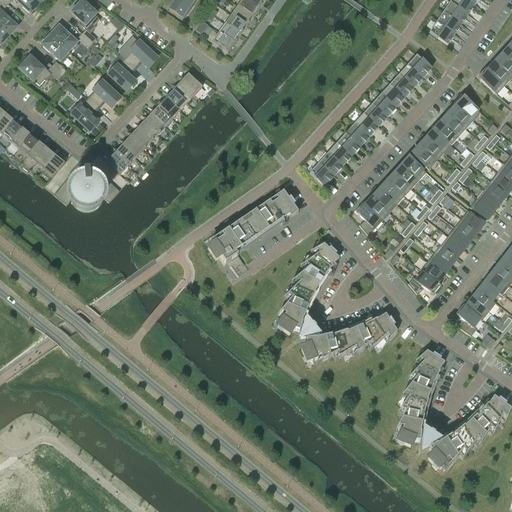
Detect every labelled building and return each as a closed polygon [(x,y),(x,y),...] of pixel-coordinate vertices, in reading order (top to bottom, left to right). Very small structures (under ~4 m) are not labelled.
[(38,5),(33,0),(15,0),(19,3),(23,7),(22,8),(28,14),(29,12),(30,13),(32,11),(38,5)] [(97,11),(99,8),(89,0),(86,0),(85,1),(97,11)] [(183,19),(195,0),(174,0),(169,9),(183,19)] [(244,0),(242,0),(237,8),(252,19),(259,10),(244,0)] [(263,0),(244,0),(259,10),(265,1),(263,0)] [(474,6),(464,0),(451,0),(449,4),(467,16),(474,6)] [(94,27),(100,21),(94,16),(95,16),(82,3),(80,5),(79,3),(71,11),(73,13),(72,14),(83,25),(81,27),(85,31),(77,40),(87,49),(96,41),(89,35),(95,28),(94,27)] [(467,16),(449,4),(448,6),(447,5),(445,8),(446,9),(443,14),(461,26),(467,16)] [(237,8),(231,17),(246,28),(252,19),(237,8)] [(208,14),(214,18),(217,13),(211,9),(208,14)] [(0,29),(8,37),(14,31),(14,30),(16,28),(15,27),(16,26),(10,20),(9,21),(5,18),(0,12),(0,29)] [(214,18),(208,14),(205,18),(211,22),(214,18)] [(436,24),(454,36),(461,26),(443,14),(441,16),(440,15),(438,18),(439,19),(436,24)] [(231,17),(224,26),(240,37),(246,28),(231,17)] [(114,18),(109,23),(118,31),(123,26),(114,18)] [(195,31),(201,35),(207,27),(201,22),(195,31)] [(447,46),(454,36),(436,24),(434,26),(433,25),(432,28),(429,34),(447,46)] [(224,26),(218,34),(234,45),(240,37),(224,26)] [(51,37),(67,53),(71,49),(74,51),(78,46),(75,44),(75,43),(69,38),(66,35),(67,34),(61,28),(59,29),(59,28),(56,31),(56,30),(52,35),(51,37)] [(8,37),(0,29),(0,45),(2,43),(8,37)] [(234,45),(218,34),(212,44),(227,55),(234,45)] [(67,53),(51,37),(49,39),(49,38),(45,43),(43,45),(43,46),(42,48),(49,53),(50,52),(53,55),(59,61),(62,64),(66,59),(64,57),(67,53)] [(124,61),(134,70),(141,62),(148,69),(156,60),(139,44),(137,46),(135,44),(130,49),(132,52),(131,53),(131,54),(124,61)] [(501,57),(511,66),(511,51),(509,49),(501,57)] [(412,61),(407,67),(421,80),(431,70),(416,57),(414,59),(413,58),(411,60),(412,61)] [(494,65),(511,80),(511,78),(511,66),(501,57),(494,65)] [(57,81),(66,73),(55,63),(47,72),(43,68),(41,70),(29,60),(28,61),(27,60),(19,67),(21,69),(20,70),(33,82),(39,87),(44,81),(45,82),(51,76),(57,81)] [(134,70),(124,61),(117,68),(116,69),(113,67),(108,73),(110,75),(109,77),(126,92),(134,84),(127,77),(134,70)] [(484,70),(504,88),(511,80),(494,65),(487,72),(485,70),(484,70)] [(398,77),(413,90),(421,80),(407,67),(405,69),(404,68),(402,70),(403,71),(398,77)] [(496,96),(504,88),(484,70),(477,79),(496,96)] [(180,84),(194,97),(201,89),(188,76),(180,84)] [(389,87),(404,100),(413,90),(398,77),(396,79),(395,78),(394,80),(394,81),(389,87)] [(87,101),(97,110),(104,102),(111,109),(119,100),(102,84),(100,86),(98,83),(93,89),(95,91),(94,93),(87,101)] [(180,84),(172,92),(186,105),(194,97),(180,84)] [(380,96),(395,110),(404,100),(389,87),(387,88),(385,90),(385,91),(380,96)] [(179,113),(186,105),(172,92),(165,100),(179,113)] [(371,106),(386,119),(395,110),(380,96),(379,98),(378,97),(376,100),(377,100),(371,106)] [(453,105),(472,123),(480,114),(460,97),(453,105)] [(172,121),(179,113),(165,100),(158,108),(172,121)] [(97,110),(87,101),(80,108),(72,116),(89,132),(97,123),(90,117),(97,110)] [(448,116),(465,131),(472,123),(453,105),(452,106),(455,108),(448,116)] [(386,119),(371,106),(370,108),(369,107),(367,109),(368,110),(362,116),(377,129),(386,119)] [(164,129),(172,121),(158,108),(150,116),(164,129)] [(0,122),(0,136),(2,138),(14,123),(5,116),(0,122)] [(157,137),(164,129),(150,116),(143,124),(157,137)] [(354,126),(368,139),(377,129),(362,116),(361,118),(360,117),(358,119),(359,120),(354,126)] [(441,124),(457,139),(465,131),(448,116),(441,124)] [(2,138),(10,144),(22,130),(14,123),(2,138)] [(149,145),(157,137),(143,124),(136,132),(149,145)] [(434,132),(450,147),(457,139),(441,124),(434,132)] [(345,135),(359,149),(368,139),(354,126),(352,127),(351,127),(349,129),(350,130),(345,135)] [(487,132),(491,136),(496,129),(492,126),(487,132)] [(503,135),(509,129),(505,126),(499,132),(503,135)] [(10,144),(18,151),(30,137),(22,130),(10,144)] [(142,153),(149,145),(136,132),(128,140),(142,153)] [(450,147),(434,132),(426,140),(443,155),(450,147)] [(336,145),(351,159),(359,149),(345,135),(343,137),(342,137),(340,139),(341,139),(336,145)] [(18,151),(26,158),(39,144),(30,137),(18,151)] [(478,143),(482,146),(487,140),(483,137),(478,143)] [(495,137),(490,143),(494,146),(499,140),(495,137)] [(135,161),(142,153),(128,140),(121,148),(135,161)] [(419,148),(436,163),(443,155),(426,140),(419,148)] [(482,146),(478,143),(473,149),(477,152),(482,146)] [(489,152),(494,146),(490,143),(485,148),(489,152)] [(26,158),(35,165),(47,151),(39,144),(26,158)] [(327,155),(342,168),(351,159),(336,145),(334,147),(334,146),(332,148),(332,149),(327,155)] [(127,168),(135,161),(121,148),(113,155),(127,168)] [(436,163),(419,148),(411,156),(428,171),(436,163)] [(55,158),(47,151),(35,165),(43,172),(55,158)] [(481,153),(476,159),(480,162),(485,156),(481,153)] [(469,154),(464,160),(468,163),(473,157),(469,154)] [(120,177),(127,168),(113,155),(106,164),(120,177)] [(318,165),(333,178),(342,168),(327,155),(325,157),(325,156),(323,158),(323,159),(318,165)] [(64,165),(55,158),(43,172),(52,180),(64,165)] [(511,159),(510,158),(503,166),(511,173),(511,159)] [(401,167),(418,182),(425,174),(409,159),(401,167)] [(475,168),(480,162),(476,159),(471,165),(475,168)] [(463,169),(468,163),(464,160),(459,166),(463,169)] [(100,175),(94,182),(91,181),(89,180),(89,174),(83,174),(83,177),(81,178),(80,165),(53,197),(66,207),(70,201),(71,204),(72,206),(73,207),(75,209),(76,210),(78,211),(80,212),(82,213),(84,213),(85,213),(87,213),(89,213),(91,212),(93,212),(95,211),(97,209),(98,208),(99,207),(100,205),(101,203),(102,201),(102,199),(108,204),(119,193),(100,175)] [(324,188),(333,178),(318,165),(317,167),(316,166),(314,168),(314,169),(309,175),(324,188)] [(496,175),(511,187),(511,173),(503,166),(496,175)] [(418,182),(401,167),(394,175),(411,190),(418,182)] [(451,176),(454,179),(459,173),(456,170),(451,176)] [(468,170),(463,176),(466,179),(471,173),(468,170)] [(411,190),(394,175),(387,183),(403,198),(411,190)] [(490,183),(506,196),(511,188),(511,187),(496,175),(490,183)] [(454,179),(451,176),(446,182),(449,185),(454,179)] [(461,185),(466,179),(463,176),(458,182),(461,185)] [(403,198),(387,183),(379,191),(396,206),(403,198)] [(506,196),(490,183),(483,192),(500,205),(506,196)] [(456,184),(451,190),(455,193),(460,187),(456,184)] [(396,206),(379,191),(372,199),(389,214),(396,206)] [(433,197),(437,200),(442,194),(438,191),(433,197)] [(476,200),(493,213),(500,205),(483,192),(476,200)] [(223,239),(207,250),(215,262),(220,258),(225,266),(237,257),(235,254),(289,216),(290,218),(298,213),(282,193),(262,207),(210,244),(211,244),(221,237),(223,239)] [(437,200),(433,197),(428,203),(432,206),(437,200)] [(444,198),(439,204),(442,207),(447,201),(444,198)] [(389,214),(372,199),(365,207),(363,204),(362,205),(381,222),(389,214)] [(486,222),(493,213),(476,200),(469,209),(486,222)] [(367,238),(375,230),(381,222),(362,205),(355,213),(364,222),(358,227),(367,238)] [(424,207),(420,213),(423,216),(428,210),(424,207)] [(432,213),(435,216),(440,210),(437,207),(432,213)] [(467,212),(460,221),(476,234),(483,225),(467,212)] [(418,222),(423,216),(420,213),(415,219),(418,222)] [(435,216),(432,213),(427,219),(430,222),(435,216)] [(476,234),(460,221),(453,230),(470,243),(476,234)] [(418,229),(421,232),(426,226),(423,223),(418,229)] [(406,230),(409,233),(414,227),(411,224),(406,230)] [(421,232),(418,229),(413,235),(416,238),(421,232)] [(409,233),(406,230),(401,236),(404,239),(409,233)] [(470,243),(453,230),(446,238),(463,251),(470,243)] [(463,251),(446,238),(440,247),(456,260),(463,251)] [(404,246),(408,249),(413,243),(409,240),(404,246)] [(323,245),(315,251),(306,256),(306,257),(315,251),(319,254),(299,269),(299,270),(304,266),(309,269),(287,288),(295,281),(299,284),(282,302),(283,302),(287,298),(292,300),(274,322),(274,323),(281,315),(285,316),(277,329),(289,337),(292,331),(299,333),(302,324),(301,324),(302,322),(308,309),(307,309),(308,306),(308,307),(315,295),(314,294),(315,292),(323,281),(322,280),(324,278),(332,268),(332,267),(333,265),(338,260),(324,246),(323,245)] [(386,260),(393,253),(395,249),(391,246),(388,250),(389,250),(383,257),(386,260)] [(408,249),(404,246),(399,252),(403,255),(408,249)] [(456,260),(440,247),(433,255),(450,268),(456,260)] [(450,268),(433,255),(426,264),(443,277),(450,268)] [(389,264),(392,267),(399,259),(395,256),(389,264)] [(511,263),(505,258),(498,267),(511,277),(511,263)] [(420,272),(439,287),(440,287),(437,285),(443,277),(426,264),(420,272)] [(511,283),(511,277),(498,267),(492,275),(508,288),(511,283)] [(432,296),(439,287),(420,272),(419,273),(422,274),(416,282),(412,279),(407,286),(416,297),(424,290),(432,296)] [(485,284),(498,294),(505,286),(508,288),(492,275),(485,284)] [(498,294),(485,284),(478,292),(495,305),(492,302),(498,294)] [(495,305),(478,292),(472,300),(488,314),(495,305)] [(488,314),(472,300),(465,308),(463,306),(462,307),(482,322),(488,314)] [(481,323),(482,322),(462,307),(455,316),(464,322),(459,330),(471,338),(476,331),(473,328),(479,321),(481,323)] [(301,351),(306,364),(314,360),(320,358),(321,363),(311,368),(337,354),(338,359),(333,363),(334,363),(354,350),(356,354),(348,361),(371,343),(373,348),(368,352),(369,352),(387,335),(389,340),(382,348),(383,348),(396,333),(396,332),(385,315),(379,319),(379,320),(376,321),(376,320),(364,327),(362,328),(362,327),(349,332),(349,333),(347,333),(346,333),(334,337),(331,338),(331,337),(318,340),(315,341),(315,340),(305,341),(307,348),(301,351)] [(503,325),(506,328),(511,322),(507,319),(503,325)] [(299,340),(318,336),(314,331),(315,329),(312,326),(311,327),(306,322),(299,340)] [(506,328),(503,325),(498,331),(502,334),(506,328)] [(485,348),(489,350),(495,343),(491,340),(485,348)] [(498,345),(492,353),(496,355),(502,348),(498,345)] [(412,443),(419,443),(419,444),(420,434),(419,434),(420,431),(423,418),(422,418),(423,415),(427,402),(426,402),(427,400),(432,387),(433,385),(439,373),(438,372),(440,370),(444,364),(427,353),(426,353),(419,359),(411,366),(412,367),(419,360),(424,362),(407,380),(407,381),(412,376),(416,378),(398,401),(399,402),(405,393),(410,395),(397,416),(401,411),(405,412),(392,438),(393,438),(397,429),(402,429),(396,443),(410,449),(412,443)] [(428,450),(432,456),(427,460),(437,471),(448,460),(450,464),(443,472),(444,473),(463,451),(466,455),(462,460),(477,440),(480,444),(475,453),(490,428),(494,432),(491,437),(491,438),(502,415),(506,418),(502,428),(503,429),(510,410),(510,409),(493,397),(489,403),(487,405),(478,415),(476,417),(466,426),(464,428),(463,427),(453,436),(451,437),(450,437),(439,444),(437,446),(437,445),(428,450)] [(421,450),(439,441),(433,437),(434,435),(430,433),(429,434),(423,430),(421,450)]
